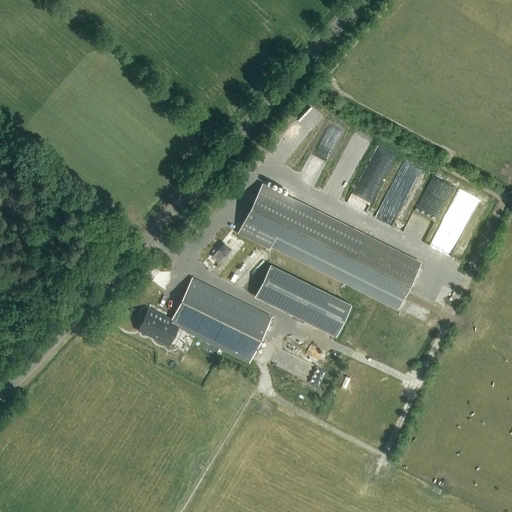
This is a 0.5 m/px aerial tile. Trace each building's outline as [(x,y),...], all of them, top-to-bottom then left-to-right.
[(275,156),(289,165),(319,115),(305,106),(275,156)] [(315,153),(327,160),(344,132),(331,125),(315,153)] [(401,212),(422,168),(404,159),(389,192),(395,195),(393,198),(399,201),(396,207),(394,206),(393,208),(401,212)] [(397,309),(420,263),(261,185),(237,233),(268,249),(270,246),(397,309)] [(459,188),(455,195),(474,203),(477,196),(459,188)] [(468,221),(451,254),(461,259),(479,226),(468,221)] [(223,242),(217,249),(218,250),(224,256),(225,256),(231,249),(223,242)] [(352,304),(271,264),(255,296),(336,336),(352,304)] [(143,318),(146,319),(141,330),(152,336),(167,344),(176,326),(248,361),(270,317),(191,278),(171,319),(170,319),(169,322),(168,324),(163,322),(165,317),(148,309),(143,318)] [(273,361),(280,364),(284,353),(277,350),(273,361)]
